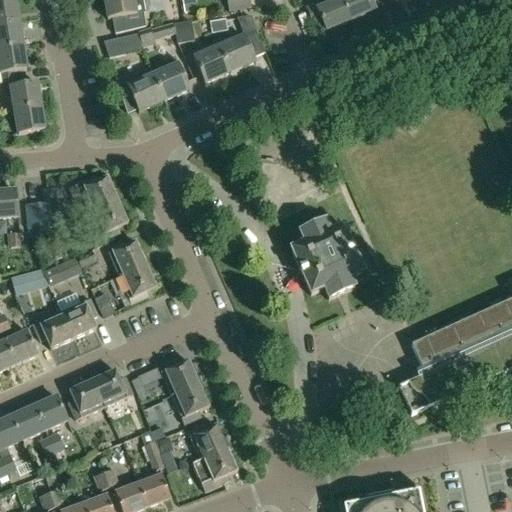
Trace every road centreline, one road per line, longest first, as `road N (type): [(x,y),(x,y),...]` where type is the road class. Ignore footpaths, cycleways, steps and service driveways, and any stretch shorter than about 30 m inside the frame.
road 1 (residential): [(0,410),(212,315)]
road 2 (residential): [(291,489),(511,443)]
road 3 (residential): [(309,81),(511,1)]
road 4 (residential): [(291,489),(212,315)]
road 5 (residential): [(145,154),(309,81)]
road 6 (residential): [(212,315),(145,154)]
road 7 (residential): [(76,160),(51,0)]
